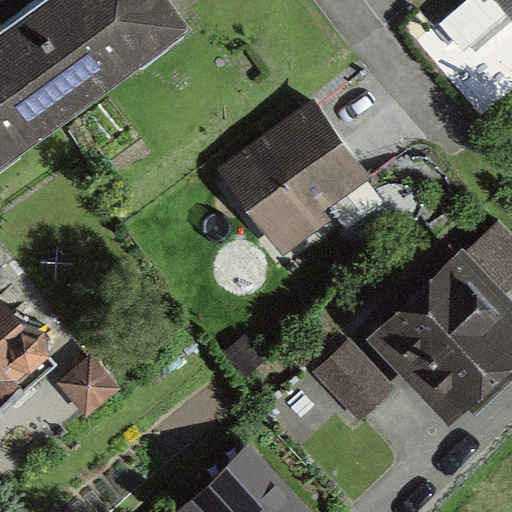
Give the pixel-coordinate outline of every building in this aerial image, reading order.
[(0,167),(194,27),(174,0),(27,0),(0,20),(0,167)] [(511,0),(503,0),(511,9),(511,0)] [(353,176),(296,106),(209,176),(280,263),(326,226),(312,208),(353,176)] [(432,268),(317,366),(365,422),(392,398),(416,425),(511,343),(511,307),(489,281),(462,303),(432,268)] [(0,399),(34,374),(0,328),(0,399)] [(100,346),(63,374),(91,409),(127,382),(100,346)] [(316,511),(251,438),(165,511),(316,511)]
